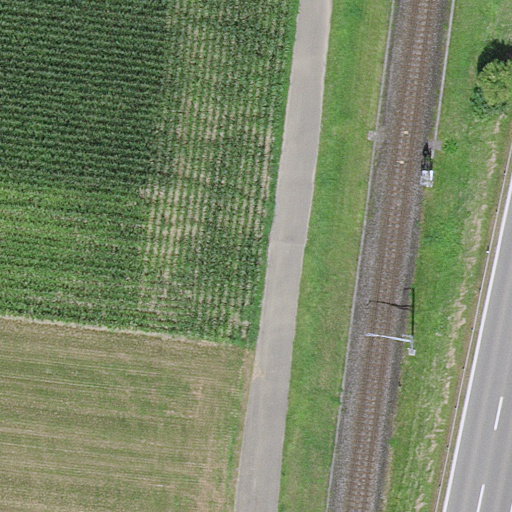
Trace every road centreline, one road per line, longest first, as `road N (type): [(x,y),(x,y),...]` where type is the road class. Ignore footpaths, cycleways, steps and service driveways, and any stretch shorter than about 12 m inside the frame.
road 1 (track): [(256,511),(307,0)]
road 2 (secondary): [(511,355),(479,511)]
